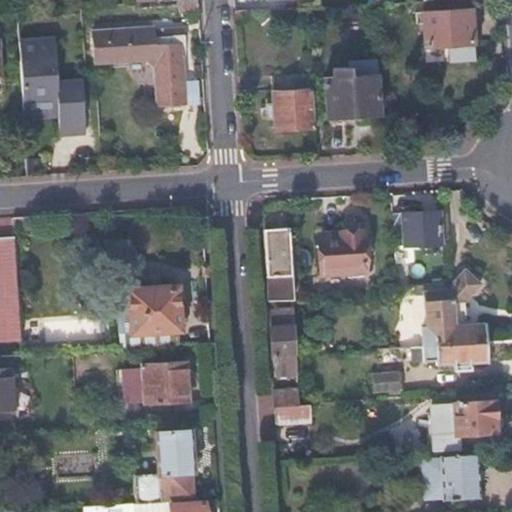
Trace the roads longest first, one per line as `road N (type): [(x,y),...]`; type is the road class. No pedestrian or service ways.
road 1 (residential): [(230,185),(252,511)]
road 2 (residential): [(230,185),(495,169)]
road 3 (residential): [(0,198),(230,185)]
road 4 (residential): [(217,0),(230,185)]
